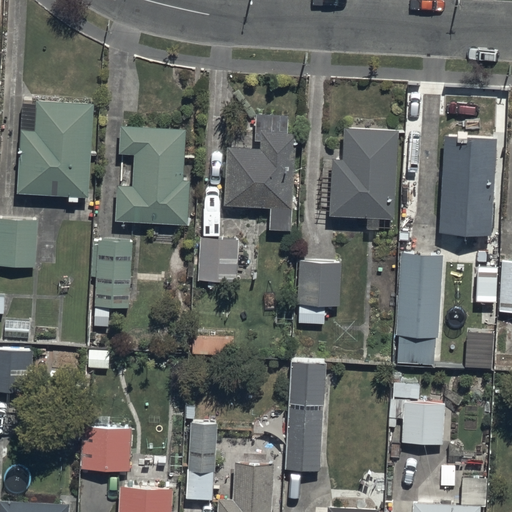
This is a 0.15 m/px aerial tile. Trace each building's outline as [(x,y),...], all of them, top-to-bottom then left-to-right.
[(91,198),(96,103),(25,100),(21,194),(91,198)] [(489,225),(496,126),(445,122),(439,221),(489,225)] [(189,129),(123,125),(122,154),(136,155),(135,186),(120,186),(118,221),(190,225),(192,181),(186,181),(189,129)] [(335,215),(396,218),(401,133),(340,130),(335,215)] [(232,149),(229,205),(273,207),(272,231),(296,232),(300,136),(265,134),(264,151),(232,149)] [(0,264),(36,266),(39,221),(1,219),(0,236),(0,264)] [(240,239),(202,237),(200,281),(238,283),(240,239)] [(131,307),(133,242),(93,240),(91,277),(98,278),(97,327),(112,327),(113,307),(131,307)] [(443,256),(402,253),(396,362),(436,364),(443,256)] [(511,260),(502,260),(500,312),(508,312),(511,312),(511,260)] [(340,307),(341,264),(300,263),(299,325),(325,326),(325,306),(340,307)] [(5,316),(4,334),(30,336),(31,317),(5,316)] [(34,352),(0,350),(0,395),(32,397),(34,352)] [(326,356),(290,354),(286,462),(321,464),(326,356)] [(393,378),(392,396),(389,396),(389,425),(396,425),(397,415),(402,415),(401,437),(443,439),(444,398),(418,397),(418,379),(393,378)] [(213,495),(216,420),(189,418),(185,494),(213,495)] [(84,429),(82,472),(132,474),(133,431),(84,429)] [(274,511),(277,463),(239,462),(238,502),(222,501),(221,511),(274,511)] [(174,511),(176,493),(126,489),(124,511),(174,511)] [(478,511),(479,498),(416,496),(415,511),(478,511)] [(377,511),(378,499),(329,497),(328,511),(377,511)] [(70,511),(71,504),(4,500),(3,511),(70,511)]
